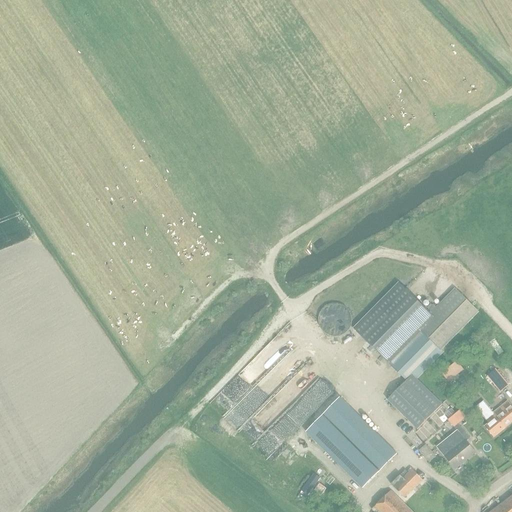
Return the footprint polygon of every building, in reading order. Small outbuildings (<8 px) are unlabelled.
[(399,283),(354,329),(406,381),(439,348),(440,349),(478,311),(456,289),(437,308),(434,305),(427,311),(399,283)] [(322,330),(323,331),(324,332),(325,333),(326,334),(328,335),(329,336),(331,336),(332,337),(334,337),(335,337),(337,337),(339,336),(340,336),(342,335),(343,335),(344,334),(346,333),(347,332),(348,331),(349,329),(350,328),(350,327),(351,325),(351,324),(352,322),(352,320),(352,319),(351,317),(351,316),(351,314),(350,313),(349,311),(348,310),(347,309),(346,307),(345,306),(344,306),(342,305),(341,304),(339,304),(338,303),(336,303),(334,303),(333,303),(331,303),(330,304),(328,304),(327,305),(325,306),(324,307),(323,308),(322,309),(321,311),(320,312),(319,313),(319,315),(319,316),(318,318),(318,320),(318,321),(318,323),(319,324),(319,326),(320,327),(321,329),(322,330)] [(463,369),(456,361),(441,373),(448,382),(463,369)] [(500,393),(509,386),(495,370),(486,378),(500,393)] [(417,429),(434,412),(404,383),(387,400),(417,429)] [(497,416),(489,422),(499,434),(511,423),(511,406),(508,401),(494,413),(485,401),(479,406),(491,420),(496,415),(497,416)] [(344,436),(373,464),(380,472),(397,454),(361,419),(344,436)] [(453,467),(457,464),(459,462),(461,464),(475,452),(460,435),(452,442),(448,436),(442,441),(452,453),(446,458),(453,467)] [(437,457),(427,445),(420,450),(430,463),(437,457)] [(338,470),(349,481),(361,468),(350,457),(338,470)] [(405,498),(423,480),(412,469),(408,473),(405,470),(391,485),(405,498)] [(326,501),(336,488),(330,484),(321,497),(326,501)] [(410,511),(390,492),(375,507),(377,510),(374,511),(410,511)] [(511,511),(511,496),(490,511),(511,511)]
